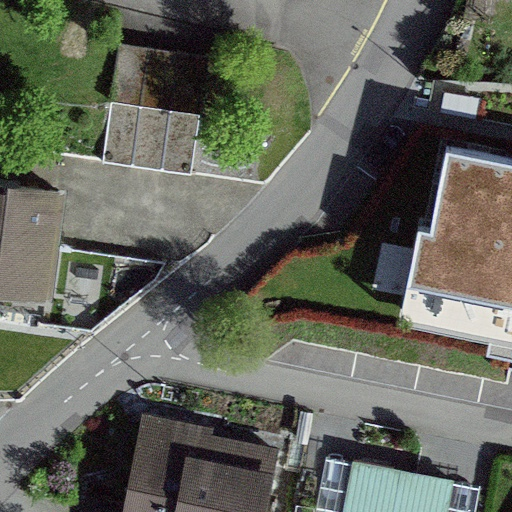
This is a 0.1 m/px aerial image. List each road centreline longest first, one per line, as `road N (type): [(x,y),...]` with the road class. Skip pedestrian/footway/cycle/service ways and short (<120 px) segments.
road 1 (residential): [(137,348),(294,198),(398,40),(414,0)]
road 2 (residential): [(511,425),(137,348)]
road 3 (residential): [(0,466),(137,348)]
